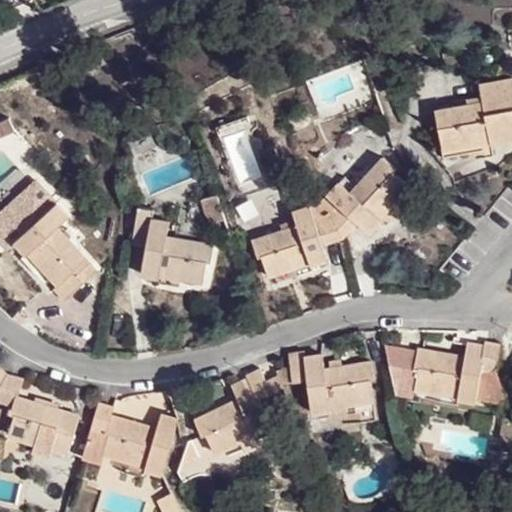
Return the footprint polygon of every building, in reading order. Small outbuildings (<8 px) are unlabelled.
[(445,149),(475,144),(474,132),(482,131),(481,121),(487,119),(491,141),(491,144),(511,139),(511,76),(481,81),(483,96),(484,102),(467,105),(436,110),(445,149)] [(466,98),(467,105),(484,102),(483,96),(466,98)] [(474,132),(475,144),(491,141),(487,119),(481,121),(482,131),(474,132)] [(319,202),(343,237),(357,223),(368,234),(382,221),(378,218),(370,210),(364,205),(369,199),(374,205),(381,198),(390,206),(409,187),(394,173),(396,171),(383,158),(350,192),(339,182),(319,202)] [(7,226),(17,238),(55,204),(35,181),(22,192),(32,203),(7,226)] [(378,218),(390,206),(381,198),(374,205),(370,210),(378,218)] [(262,257),(269,277),(296,268),(292,256),(299,253),(296,245),(302,243),(305,252),(309,264),(310,266),(327,260),(323,244),(343,237),(319,202),(292,211),(297,226),(252,240),(258,258),(262,257)] [(25,256),(28,253),(43,239),(49,246),(43,252),(47,256),(38,265),(57,286),(53,289),(64,301),(92,273),(85,266),(88,262),(57,227),(69,216),(57,203),(13,242),(25,256)] [(158,277),(159,274),(160,262),(162,253),(170,254),(169,264),(176,265),(175,277),(203,283),(208,262),(210,263),(214,246),(167,235),(169,222),(152,218),(155,209),(138,205),(131,241),(146,245),(141,274),(158,277)] [(43,239),(28,253),(38,265),(47,256),(43,252),(49,246),(43,239)] [(292,256),(296,268),(309,264),(305,252),(299,253),(292,256)] [(160,262),(159,274),(175,277),(176,265),(169,264),(160,262)] [(466,356),(419,349),(415,367),(420,368),(416,387),(445,393),(447,380),(455,381),(456,372),(464,373),(460,398),(477,401),(477,399),(509,404),(497,370),(502,343),(487,340),(486,345),(468,342),(466,356)] [(292,367),(278,369),(279,374),(283,383),(309,379),(313,411),(331,408),(331,405),(327,383),(334,382),(336,393),(344,393),(345,403),(375,398),(372,378),(376,378),(373,362),(324,368),(323,354),(305,357),(305,353),(290,356),(292,367)] [(284,387),(283,383),(279,374),(267,380),(261,367),(247,372),(249,377),(234,385),(240,398),(196,419),(203,436),(208,434),(217,452),(243,440),(239,429),(245,426),(241,417),(248,414),(252,423),(257,434),(259,436),(274,429),(259,399),(284,387)] [(447,380),(445,393),(460,395),(464,373),(456,372),(455,381),(447,380)] [(7,375),(7,374),(0,384),(0,418),(12,422),(9,434),(37,443),(35,450),(55,457),(57,450),(68,453),(79,416),(59,409),(34,400),(18,394),(22,380),(7,375)] [(331,405),(345,403),(344,393),(336,393),(334,382),(327,383),(331,405)] [(36,395),(34,400),(59,409),(60,402),(36,395)] [(162,474),(179,418),(162,414),(158,428),(112,414),(116,406),(100,402),(91,429),(84,454),(103,460),(105,453),(132,461),(129,471),(143,475),(144,469),(162,474)] [(239,429),(243,440),(257,434),(252,423),(245,426),(239,429)] [(188,442),(179,470),(191,464),(189,460),(200,454),(193,440),(188,442)]
